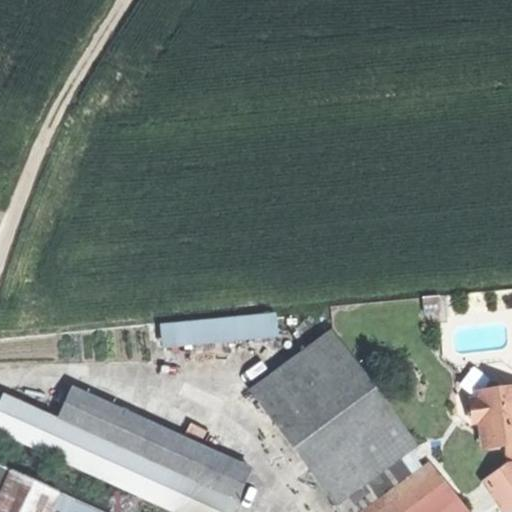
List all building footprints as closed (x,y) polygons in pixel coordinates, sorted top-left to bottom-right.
[(162,346),(279,336),(277,311),(160,321),(162,346)] [(250,390),(342,510),(406,461),(422,449),(331,329),(250,390)] [(511,443),(511,385),(509,386),(497,377),(472,411),(491,426),(494,446),(511,443)] [(3,394),(0,399),(0,431),(178,511),(232,511),(252,468),(71,387),(57,419),(3,394)] [(0,484),(6,487),(15,465),(0,458),(0,484)] [(342,510),(343,511),(382,511),(422,482),(406,461),(342,510)] [(0,511),(50,511),(62,486),(15,465),(6,487),(0,500),(0,511)] [(511,465),(492,481),(511,508),(511,465)] [(382,511),(470,511),(438,470),(422,482),(382,511)] [(120,511),(62,486),(50,511),(120,511)]
